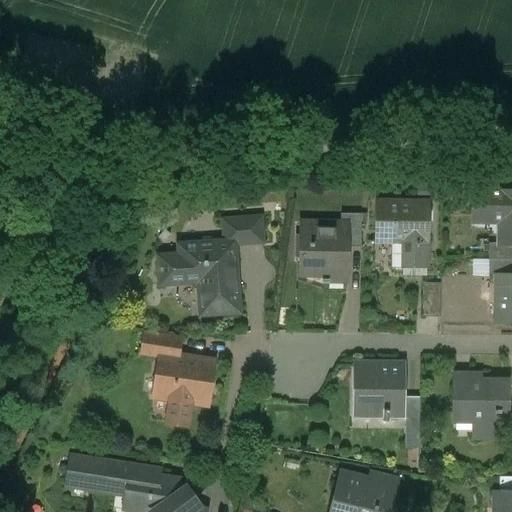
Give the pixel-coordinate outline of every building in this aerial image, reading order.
[(90,50),(26,36),(12,104),(76,117),(90,50)] [(511,192),(472,192),(471,216),(504,216),(504,244),(504,246),(511,246),(511,192)] [(429,203),(375,203),(374,242),(391,242),(404,242),(403,269),(425,269),(426,242),(428,242),(429,203)] [(361,215),(340,214),(340,225),(347,225),(347,247),(360,248),(361,215)] [(261,217),(222,220),(224,242),(234,242),(234,245),(262,243),(261,217)] [(340,225),(300,224),(300,264),(323,265),(323,280),(322,280),(321,285),(328,285),(328,283),(346,284),(347,247),(347,225),(340,225)] [(224,242),(200,244),(200,242),(178,244),(179,256),(162,257),(162,266),(158,266),(160,286),(198,283),(200,316),(240,313),(238,286),(237,286),(234,245),(234,242),(224,242)] [(404,242),(391,242),(391,269),(394,272),(401,272),(401,268),(403,269),(404,242)] [(511,246),(504,246),(504,244),(488,244),(488,260),(511,260),(511,246)] [(511,260),(488,260),(487,277),(495,277),(496,275),(511,275),(511,260)] [(511,275),(496,275),(495,277),(495,324),(511,324),(511,275)] [(440,284),(422,284),(422,317),(440,318),(440,284)] [(180,337),(145,332),(142,354),(159,357),(159,354),(177,357),(180,337)] [(177,357),(159,354),(159,357),(153,398),(170,400),(189,403),(207,406),(213,362),(177,357)] [(400,366),(357,366),(356,415),(382,415),(382,422),(388,422),(388,415),(399,415),(400,366)] [(507,382),(468,382),(468,376),(454,375),(453,421),(481,422),(481,438),(506,438),(507,382)] [(419,398),(405,398),(404,449),(418,449),(419,398)] [(189,403),(170,400),(167,423),(186,426),(189,403)] [(186,482),(158,478),(158,471),(70,458),(66,486),(125,496),(123,510),(137,511),(204,511),(205,508),(199,507),(185,488),(186,482)] [(370,483),(342,476),(332,511),(386,511),(394,482),(371,477),(370,483)] [(511,477),(498,477),(498,491),(511,491),(511,477)] [(511,511),(511,491),(498,491),(492,491),(491,511),(511,511)]
